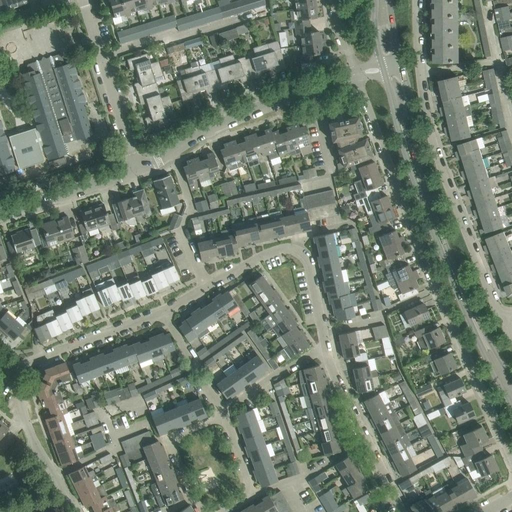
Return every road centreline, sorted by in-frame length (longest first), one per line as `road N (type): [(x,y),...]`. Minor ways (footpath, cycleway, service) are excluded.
road 1 (residential): [(355,74),(419,250),(511,460)]
road 2 (residential): [(500,318),(425,117),(421,75)]
road 3 (residential): [(324,349),(309,265),(291,249),(256,259),(165,313)]
road 4 (residential): [(136,171),(204,132),(355,74)]
road 5 (residential): [(136,171),(83,0)]
road 6 (secondary): [(446,257),(511,409)]
road 7 (residential): [(165,313),(13,371)]
road 8 (residential): [(68,503),(24,420),(13,371)]
road 9 (residential): [(0,215),(136,171)]
road 10 (secondary): [(511,378),(446,257)]
road 11 (residential): [(203,511),(174,447),(224,413)]
road 12 (residential): [(253,495),(363,443)]
